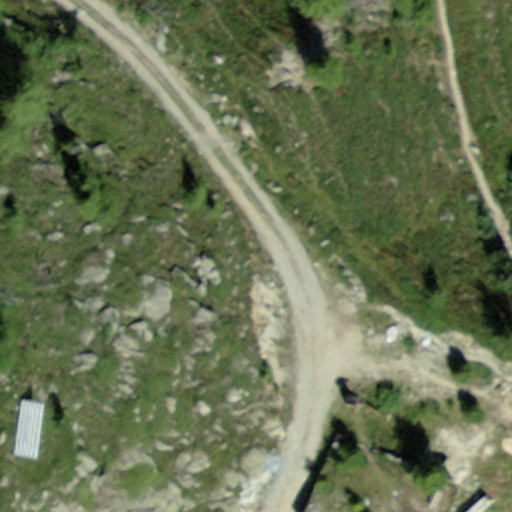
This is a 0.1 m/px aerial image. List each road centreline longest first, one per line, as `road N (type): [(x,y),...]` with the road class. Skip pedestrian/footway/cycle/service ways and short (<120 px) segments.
road 1 (track): [(326,361),(316,305),(272,224),(143,59),(72,0)]
road 2 (track): [(284,511),(326,361)]
